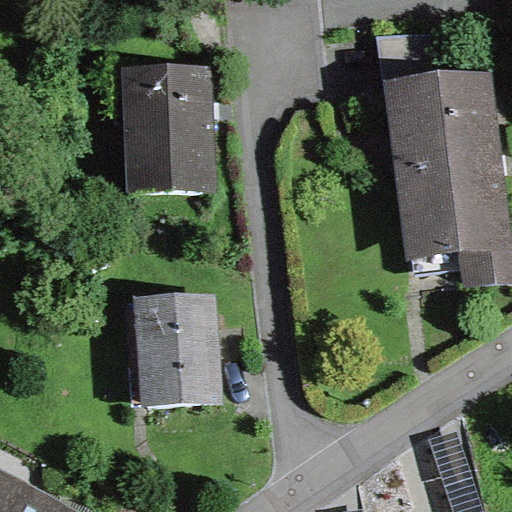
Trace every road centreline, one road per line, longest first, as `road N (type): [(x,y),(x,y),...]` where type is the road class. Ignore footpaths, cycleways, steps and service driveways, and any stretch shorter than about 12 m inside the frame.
road 1 (residential): [(291,474),(243,24)]
road 2 (residential): [(511,345),(291,474)]
